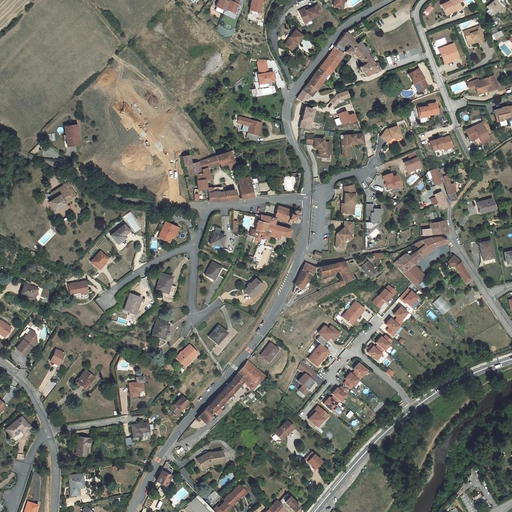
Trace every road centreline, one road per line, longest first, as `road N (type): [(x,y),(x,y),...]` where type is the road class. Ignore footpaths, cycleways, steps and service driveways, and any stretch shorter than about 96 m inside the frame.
road 1 (tertiary): [(133,511),(173,437),(256,341),(299,256)]
road 2 (tertiary): [(295,146),(291,96),(342,27),(389,0)]
road 3 (unclassified): [(173,206),(97,193),(0,141)]
road 4 (unclassified): [(428,55),(302,103),(295,146)]
road 5 (residential): [(449,233),(315,264),(299,256)]
road 6 (secondary): [(313,511),(411,410)]
road 7 (unclassified): [(120,104),(170,162),(173,206)]
